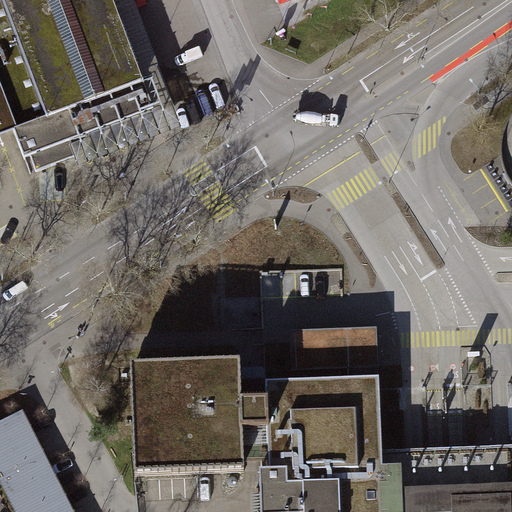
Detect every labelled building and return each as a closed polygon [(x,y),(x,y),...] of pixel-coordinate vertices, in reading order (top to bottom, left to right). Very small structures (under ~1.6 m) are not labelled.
[(0,0),(0,94),(14,133),(25,160),(31,157),(36,172),(74,158),(76,158),(70,142),(154,111),(111,0),(0,0)] [(0,0),(0,138),(14,133),(0,94),(0,0)] [(133,0),(111,0),(154,111),(70,142),(76,158),(74,158),(78,169),(182,130),(133,0)] [(275,0),(276,1),(280,12),(311,0),(275,0)] [(240,364),(132,367),(136,476),(244,473),(244,464),(269,463),(269,474),(260,474),(260,511),(378,511),(378,487),(388,487),(387,468),(381,468),(381,454),(379,381),(373,381),(373,361),(354,361),(354,371),(354,381),(267,384),(267,379),(240,380),(240,364)] [(70,511),(20,414),(0,423),(0,473),(2,477),(19,511),(70,511)] [(511,511),(511,448),(381,454),(381,468),(387,468),(388,487),(378,487),(378,511),(511,511)]
